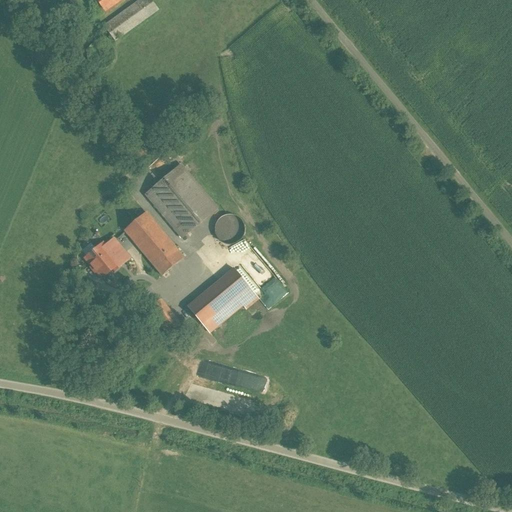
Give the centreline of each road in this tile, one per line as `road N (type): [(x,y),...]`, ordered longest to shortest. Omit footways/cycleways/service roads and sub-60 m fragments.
road 1 (residential): [(511,506),(0,384)]
road 2 (residential): [(308,0),(511,244)]
road 3 (track): [(0,254),(88,28)]
